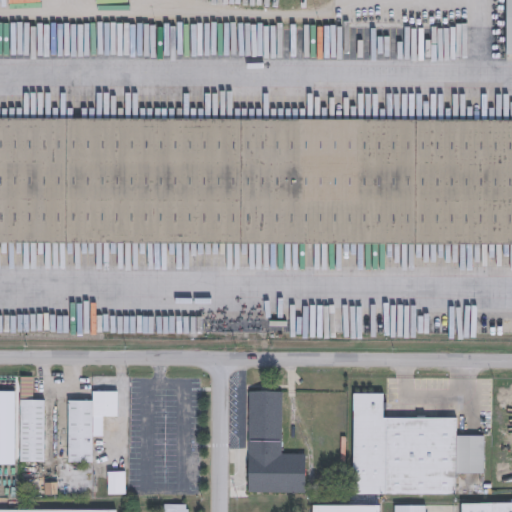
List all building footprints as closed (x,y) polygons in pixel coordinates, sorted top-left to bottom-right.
[(0,117),(511,118),(511,242),(0,241),(0,117)] [(94,463),(69,463),(69,401),(93,401),(93,391),(119,392),(118,416),(104,416),(103,436),(94,436),(94,463)] [(280,392),(279,454),(303,454),(302,493),(245,492),(246,391),(247,391),(280,392)] [(381,393),(381,401),(384,401),(384,411),(381,411),(381,419),(454,417),(454,436),(482,435),(482,473),(454,474),(454,493),(353,495),(351,393),(381,393)] [(509,397),(509,399),(511,399),(511,414),(492,414),(492,397),(509,397)] [(45,462),(20,462),(21,400),(45,400),(45,462)] [(126,494),(109,495),(108,473),(126,472),(126,494)] [(511,503),(511,511),(458,511),(459,503),(511,503)]
